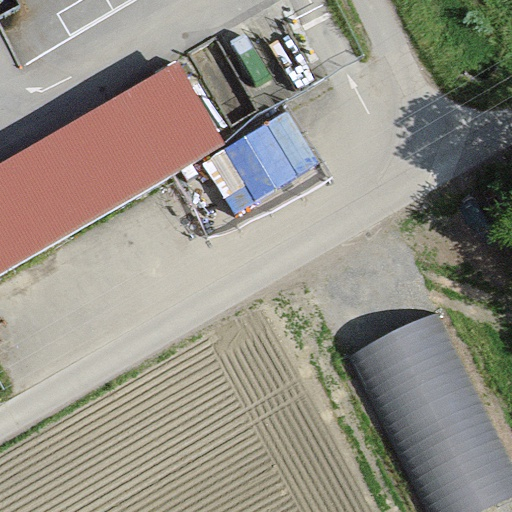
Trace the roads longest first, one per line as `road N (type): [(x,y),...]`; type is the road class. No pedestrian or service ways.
road 1 (residential): [(0,427),(449,166)]
road 2 (unclassified): [(364,0),(449,166)]
